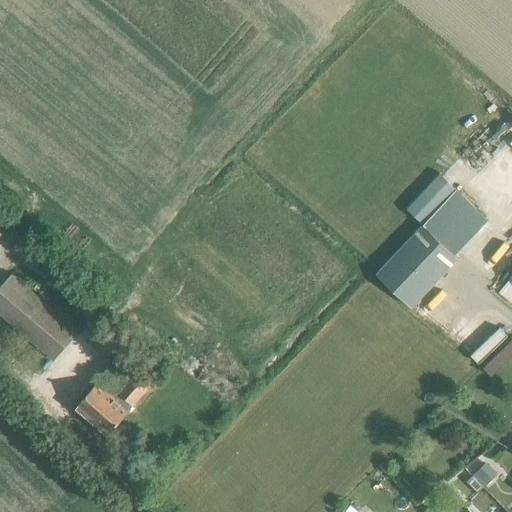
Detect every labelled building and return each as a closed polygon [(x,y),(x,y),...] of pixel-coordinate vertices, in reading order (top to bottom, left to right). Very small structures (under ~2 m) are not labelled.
[(455,189),(441,175),(407,210),(422,224),(455,189)] [(378,271),(412,304),(457,258),(422,224),(378,271)] [(0,314),(53,359),(77,331),(71,326),(75,321),(57,305),(53,310),(10,274),(0,286),(0,314)] [(511,338),(482,368),(491,376),(511,355),(511,338)] [(133,404),(153,381),(122,354),(114,363),(130,377),(121,387),(117,383),(109,392),(98,382),(76,408),(107,435),(129,411),(117,400),(119,399),(124,403),(127,399),(133,404)] [(487,463),(473,477),(482,486),(496,473),(487,463)]
